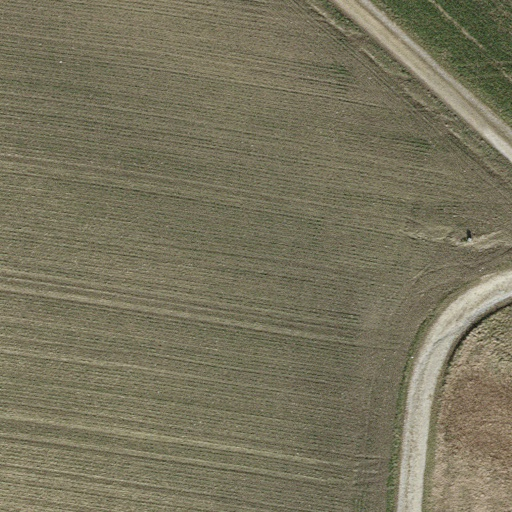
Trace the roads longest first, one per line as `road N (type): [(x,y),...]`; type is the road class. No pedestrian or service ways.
road 1 (track): [(511,288),(473,303),(439,342),(422,406),(412,511)]
road 2 (track): [(511,139),(358,0)]
